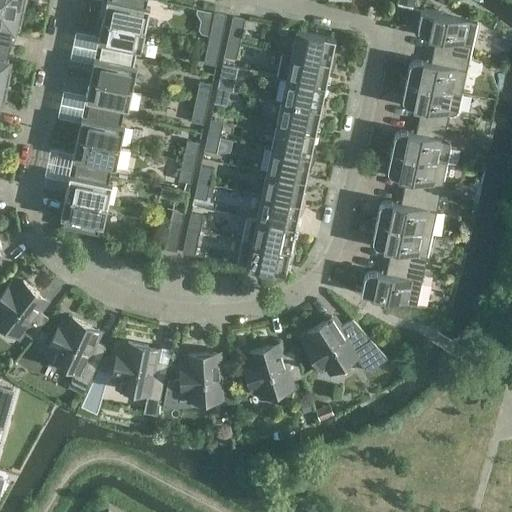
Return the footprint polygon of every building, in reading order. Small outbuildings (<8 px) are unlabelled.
[(0,0),(0,3),(25,9),(26,0),(0,0)] [(103,19),(146,28),(150,7),(146,6),(147,0),(111,0),(111,4),(106,3),(103,19)] [(25,9),(0,3),(0,40),(8,43),(11,31),(15,32),(17,23),(21,24),(25,9)] [(434,49),(470,56),(477,20),(421,8),(418,24),(418,28),(419,31),(421,33),(424,34),(436,37),(434,49)] [(208,41),(220,44),(227,14),(214,11),(208,41)] [(227,39),(240,42),(245,18),(233,15),(227,39)] [(146,28),(103,19),(99,35),(104,36),(101,49),(135,57),(137,49),(141,50),(146,28)] [(297,29),(292,53),(335,62),(336,59),(336,56),(335,53),(335,51),(334,48),(336,37),(297,29)] [(240,42),(227,39),(224,55),(237,58),(240,42)] [(220,44),(208,41),(204,61),(216,64),(220,44)] [(0,83),(8,85),(12,70),(7,69),(9,60),(5,59),(7,47),(0,45),(0,83)] [(90,78),(133,87),(138,65),(134,65),(135,57),(101,49),(98,63),(94,62),(90,78)] [(406,80),(462,92),(470,56),(434,49),(431,61),(419,58),(416,58),(413,59),(410,62),(409,65),(406,80)] [(277,74),(287,76),(326,85),(328,74),(330,72),(332,70),(333,68),(334,65),(335,62),(292,53),(282,51),(277,74)] [(238,66),(223,63),(218,86),(233,90),(238,66)] [(326,85),(287,76),(282,100),(325,109),(326,106),(326,103),(325,100),(325,98),(324,95),(326,85)] [(133,87),(90,78),(87,94),(91,95),(89,108),(123,116),(125,108),(129,109),(133,87)] [(195,100),(208,103),(212,83),(200,80),(195,100)] [(459,109),(459,107),(462,92),(406,80),(403,95),(403,98),(404,101),(406,104),(409,105),(421,108),(419,119),(447,125),(449,114),(451,114),(452,114),(454,113),(455,112),(456,112),(457,111),(458,110),(459,109)] [(8,85),(0,83),(0,101),(0,100),(5,101),(8,85)] [(214,102),(227,105),(230,89),(233,90),(218,86),(214,102)] [(208,103),(195,100),(191,120),(204,123),(208,103)] [(325,109),(282,100),(277,123),(316,132),(318,121),(320,119),(322,117),(323,115),(324,112),(325,109)] [(78,137),(121,146),(125,124),(121,123),(123,116),(89,108),(86,122),(81,121),(78,137)] [(224,120),(211,118),(208,133),(220,136),(224,120)] [(446,137),(444,137),(447,125),(419,119),(416,131),(404,128),(401,128),(398,130),(395,132),(394,135),(391,150),(447,162),(451,146),(451,145),(451,144),(450,142),(450,141),(449,140),(448,139),(447,138),(446,137)] [(316,132),(277,123),(272,147),(315,156),(316,153),(316,150),(315,147),(315,145),(314,142),(316,132)] [(220,136),(208,133),(204,149),(217,152),(220,136)] [(121,146),(78,137),(74,153),(79,154),(76,167),(111,174),(112,166),(116,167),(121,146)] [(183,159),(196,162),(200,141),(187,139),(183,159)] [(315,156),(272,147),(267,170),(306,179),(308,168),(310,166),(312,164),(313,161),(315,159),(315,156)] [(447,162),(391,150),(388,165),(388,169),(389,172),(391,174),(394,176),(406,178),(404,190),(440,197),(447,162)] [(196,162),(183,159),(179,179),(191,182),(196,162)] [(198,180),(210,183),(214,167),(201,165),(198,180)] [(65,195),(108,204),(113,183),(109,182),(111,174),(76,167),(73,180),(69,179),(65,195)] [(306,179),(267,170),(262,194),(305,203),(306,200),(306,197),(306,194),(305,192),(304,189),(306,179)] [(195,196),(207,199),(210,183),(198,180),(195,196)] [(440,197),(404,190),(401,201),(389,199),(386,199),(383,200),(380,203),(379,206),(376,221),(432,233),(440,197)] [(257,217),(296,226),(298,215),(300,213),(302,211),(304,208),(305,206),(305,203),(262,194),(257,217)] [(108,204),(65,195),(62,212),(67,212),(64,226),(98,234),(100,225),(104,226),(108,204)] [(171,218),(183,220),(185,210),(173,207),(171,218)] [(188,227),(200,230),(204,214),(191,212),(188,227)] [(247,216),(242,239),(295,250),(296,247),(296,244),(296,241),(295,239),(294,236),(296,226),(257,217),(257,218),(247,216)] [(183,220),(171,218),(164,248),(177,250),(183,220)] [(389,260),(425,268),(432,233),(376,221),(373,236),(373,239),(374,242),(376,245),(380,246),(391,249),(389,260)] [(200,230),(188,227),(183,252),(195,254),(200,230)] [(242,239),(237,263),(286,273),(288,262),(290,260),(292,258),(293,256),(295,253),(295,250),(242,239)] [(425,268),(389,260),(386,272),(375,270),(371,269),(368,271),(366,273),(364,276),(361,292),(417,304),(425,268)] [(32,338),(49,317),(39,309),(47,298),(23,280),(17,288),(10,282),(0,294),(0,304),(2,307),(0,309),(0,322),(17,336),(22,330),(32,338)] [(333,371),(357,356),(366,370),(388,356),(352,317),(339,326),(332,315),(307,331),(312,339),(305,344),(318,364),(325,359),(333,371)] [(84,393),(89,383),(106,346),(94,341),(100,329),(73,316),(69,325),(60,321),(50,343),(60,348),(54,360),(75,370),(68,385),(84,393)] [(160,401),(168,362),(155,359),(158,346),(129,341),(127,350),(118,349),(113,372),(122,374),(119,388),(148,393),(146,398),(160,401)] [(290,380),(303,376),(294,350),(282,354),(278,341),(250,350),(252,360),(244,362),(251,385),(260,383),(264,396),(292,387),(290,380)] [(221,391),(234,390),(232,363),(219,364),(218,351),(188,353),(189,363),(180,363),(182,387),(191,387),(192,401),(222,399),(221,391)] [(0,403),(8,406),(12,389),(0,385),(0,403)] [(319,419),(334,414),(330,403),(315,408),(319,419)]
